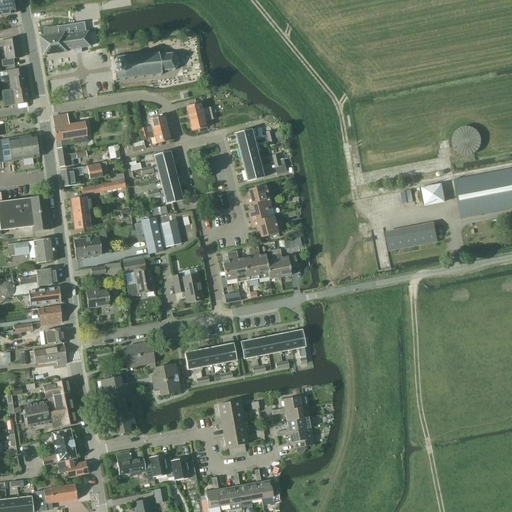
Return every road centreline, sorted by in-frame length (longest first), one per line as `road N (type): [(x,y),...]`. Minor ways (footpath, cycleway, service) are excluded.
road 1 (residential): [(264,398),(274,457),(212,468),(206,433),(90,450)]
road 2 (residential): [(182,145),(220,136),(242,227),(207,235),(221,315)]
road 3 (track): [(441,511),(419,410),(412,276)]
road 4 (unclassified): [(303,298),(511,257)]
road 5 (track): [(346,146),(337,105),(255,0)]
road 6 (residential): [(39,107),(152,96),(168,107),(182,145)]
road 7 (tertiary): [(74,341),(48,171)]
road 8 (tertiary): [(74,341),(221,315)]
